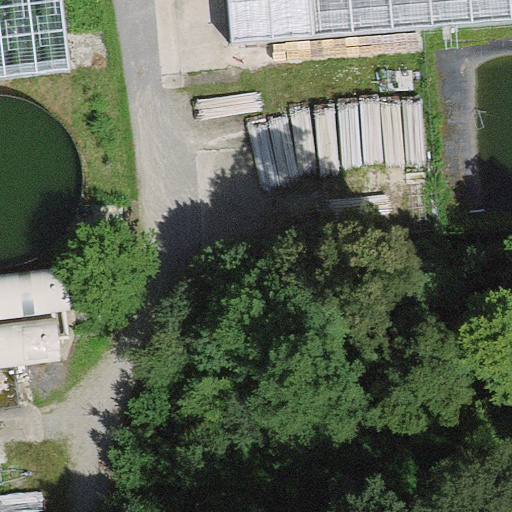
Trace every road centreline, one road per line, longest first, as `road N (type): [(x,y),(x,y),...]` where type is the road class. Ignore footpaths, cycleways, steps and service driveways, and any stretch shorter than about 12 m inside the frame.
road 1 (track): [(511,249),(159,267),(106,511)]
road 2 (track): [(159,267),(128,0)]
